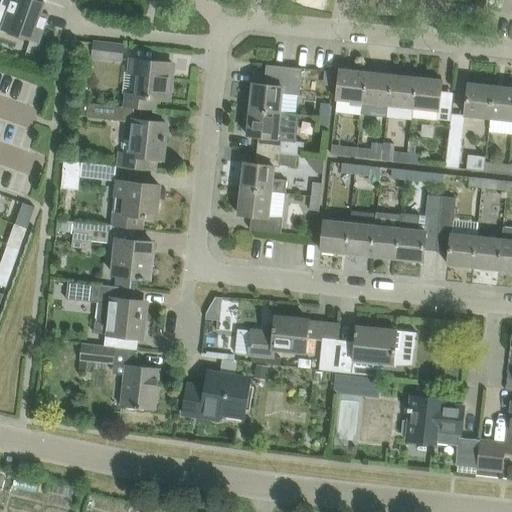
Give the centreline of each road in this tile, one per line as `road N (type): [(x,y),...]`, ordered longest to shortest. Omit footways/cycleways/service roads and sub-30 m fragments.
road 1 (residential): [(0,439),(262,486),(496,511)]
road 2 (unclassified): [(511,302),(199,270)]
road 3 (residential): [(511,50),(225,20)]
road 4 (unclassified): [(199,270),(219,43)]
road 5 (residential): [(68,25),(219,43)]
